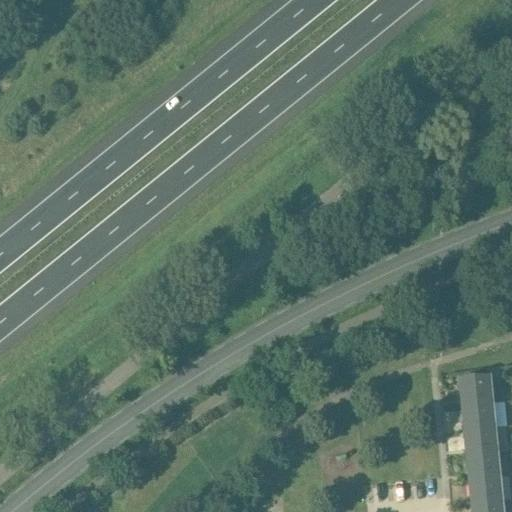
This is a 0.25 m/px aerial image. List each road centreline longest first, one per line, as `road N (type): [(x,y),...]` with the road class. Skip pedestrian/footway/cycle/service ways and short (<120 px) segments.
road 1 (residential): [(0,479),(511,45)]
road 2 (secondary): [(15,511),(74,462),(261,338),(511,224)]
road 3 (motorway): [(0,322),(398,0)]
road 4 (motorway): [(314,0),(0,254)]
